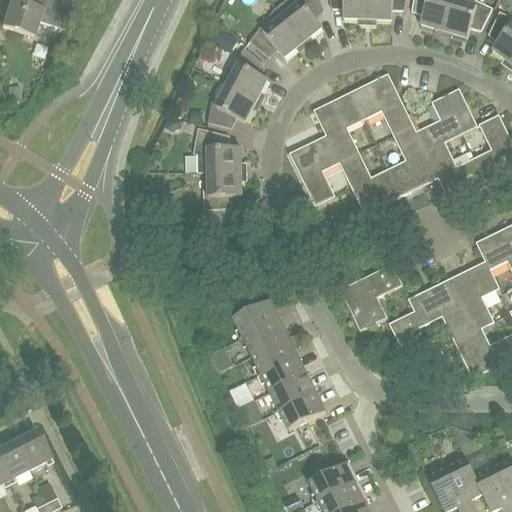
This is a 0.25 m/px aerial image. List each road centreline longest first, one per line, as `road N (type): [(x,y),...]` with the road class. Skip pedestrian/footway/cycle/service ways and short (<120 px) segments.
road 1 (residential): [(511,106),(434,65),(384,58),(326,70),(300,93),(272,148),(272,196),(295,268)]
road 2 (tertiary): [(181,511),(57,261),(35,238)]
road 3 (tertiary): [(35,238),(73,184),(157,0)]
road 4 (residential): [(295,268),(410,228),(425,230),(438,247)]
road 5 (residential): [(295,268),(354,375),(378,395)]
road 6 (residential): [(378,395),(511,404)]
road 7 (residential): [(402,511),(362,424),(378,395)]
